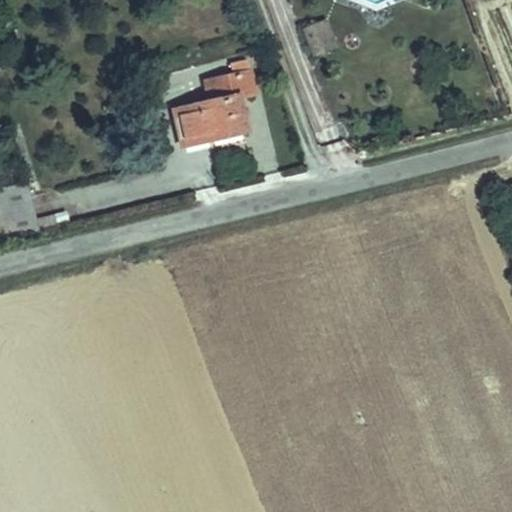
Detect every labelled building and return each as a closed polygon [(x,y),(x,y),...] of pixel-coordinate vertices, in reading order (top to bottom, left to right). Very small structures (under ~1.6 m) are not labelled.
[(311,19),(318,38),(335,31),(328,12),(311,19)] [(0,54),(10,50),(1,32),(0,29),(0,54)] [(335,31),(318,38),(323,48),(339,41),(335,31)] [(247,131),(239,97),(255,94),(250,71),(206,82),(211,102),(174,110),(182,147),(247,131)] [(160,122),(157,108),(147,110),(151,125),(160,122)] [(35,219),(26,184),(0,190),(0,238),(38,229),(35,219)] [(511,184),(498,191),(511,227),(511,184)] [(60,225),(57,213),(35,219),(38,229),(38,230),(60,225)]
